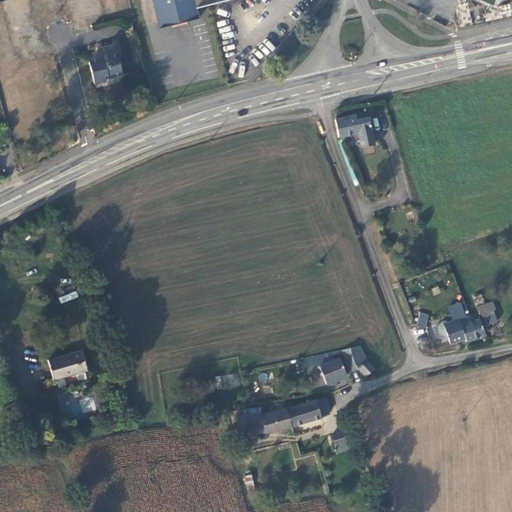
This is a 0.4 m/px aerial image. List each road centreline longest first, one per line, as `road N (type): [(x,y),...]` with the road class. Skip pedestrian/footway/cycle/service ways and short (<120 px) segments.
road 1 (unclassified): [(416,366),(326,123),(320,86)]
road 2 (secondary): [(93,155),(213,109),(320,86)]
road 3 (residential): [(59,28),(93,155)]
